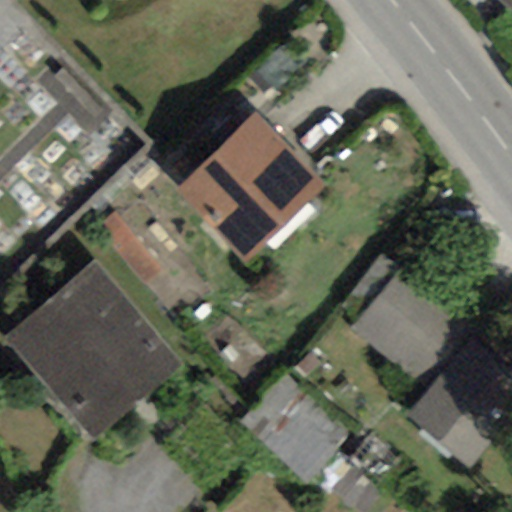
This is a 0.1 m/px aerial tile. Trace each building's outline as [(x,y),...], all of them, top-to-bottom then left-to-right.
[(306,172),(250,113),(179,179),(236,239),(306,172)] [(399,260),(350,319),(387,349),(435,290),(399,260)] [(167,358),(86,262),(10,327),(91,422),(167,358)] [(483,348),(468,336),(410,407),(462,450),(511,389),(511,372),(511,370),(511,353),(492,337),(483,348)] [(288,378),(248,430),(317,483),(357,431),(288,378)]
